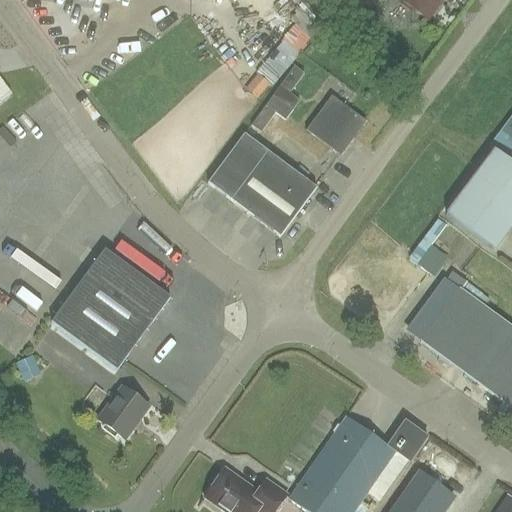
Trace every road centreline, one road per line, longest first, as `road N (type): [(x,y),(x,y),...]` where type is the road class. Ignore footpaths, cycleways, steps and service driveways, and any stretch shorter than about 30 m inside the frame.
road 1 (unclassified): [(0,1),(143,195),(274,307)]
road 2 (unclassified): [(497,0),(274,307)]
road 3 (unclassified): [(274,307),(511,467)]
road 4 (unclassified): [(135,511),(274,307)]
